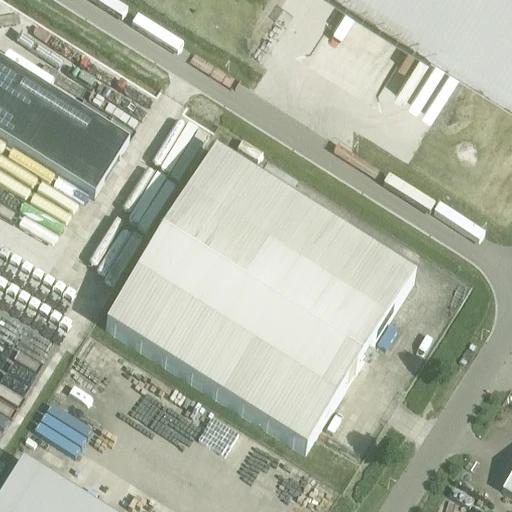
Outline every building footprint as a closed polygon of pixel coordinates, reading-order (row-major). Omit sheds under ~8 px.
[(511,0),(386,0),(424,23),(413,40),(511,102),(511,0)] [(0,143),(93,202),(127,147),(0,67),(0,143)] [(89,87),(79,99),(92,111),(102,99),(89,87)] [(413,285),(213,159),(104,332),(304,458),(413,285)] [(0,497),(0,511),(97,511),(21,464),(0,497)] [(511,501),(511,476),(501,494),(511,501)]
